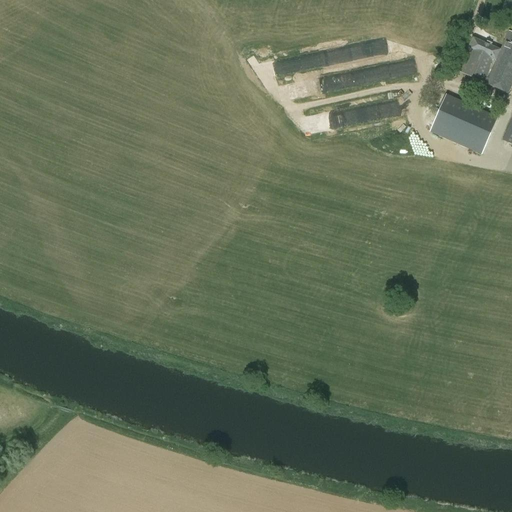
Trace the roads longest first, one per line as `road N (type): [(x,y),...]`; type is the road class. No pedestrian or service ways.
road 1 (track): [(289,110),(446,85),(507,108),(485,162)]
road 2 (track): [(426,56),(413,109),(427,150),(511,168)]
